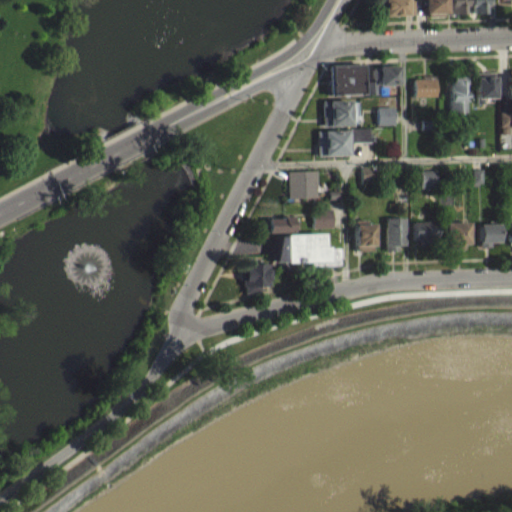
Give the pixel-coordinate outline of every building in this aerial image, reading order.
[(421,0),(422,23),(444,23),(443,0),(421,0)] [(466,21),(465,0),(448,0),(449,21),(466,21)] [(486,0),(468,0),(469,21),(487,20),(486,0)] [(410,1),(378,2),(379,22),(410,22),(410,1)] [(327,65),(328,94),(360,93),(359,64),(327,65)] [(370,67),(370,78),(375,78),(375,84),(396,84),(396,65),(375,66),(375,67),(370,67)] [(475,72),(475,76),(474,76),(474,98),(475,98),(475,102),(482,102),(482,97),(494,97),(493,76),(492,76),(492,71),(475,72)] [(447,75),(448,111),(465,111),(464,87),(463,87),(462,75),(447,75)] [(411,78),(411,96),(434,96),(434,78),(411,78)] [(364,81),(364,94),(374,94),(374,81),(364,81)] [(318,100),(319,126),(347,125),(347,123),(357,123),(357,119),(360,119),(360,114),(357,114),(357,101),(347,101),(347,99),(318,100)] [(374,107),(375,124),(392,124),(391,106),(374,107)] [(511,110),(499,111),(499,126),(501,126),(501,132),(508,132),(508,126),(511,126),(511,110)] [(419,120),(420,129),(432,129),(432,119),(419,120)] [(313,130),(314,155),(345,154),(345,152),(348,152),(348,142),(368,141),(367,127),(344,128),(344,129),(313,130)] [(476,138),(477,146),(485,146),(484,137),(476,138)] [(359,167),(359,183),(376,182),(375,167),(359,167)] [(419,169),(419,187),(436,187),(436,169),(419,169)] [(467,169),(467,184),(458,184),(458,169),(467,169)] [(473,169),(473,183),(474,183),(474,185),(480,185),(480,183),(482,183),(482,169),(473,169)] [(285,170),(285,197),(315,196),(314,170),(285,170)] [(396,186),(396,201),(409,201),(409,186),(396,186)] [(327,190),(327,198),(337,198),(337,190),(327,190)] [(408,194),(396,194),(396,209),(409,209),(408,194)] [(329,209),(330,227),(311,228),(310,209),(329,209)] [(260,219),(260,231),(265,231),(265,232),(290,232),(290,225),(294,225),(294,217),(290,217),(290,215),(280,215),(280,218),(264,218),(264,219),(260,219)] [(385,217),(385,247),(387,250),(398,250),(398,244),(405,244),(404,217),(385,217)] [(354,219),(354,244),(355,245),(355,250),(373,249),(373,244),(374,244),(374,230),(373,229),(373,223),(367,223),(367,219),(354,219)] [(479,224),(489,223),(489,220),(498,220),(498,223),(500,223),(500,241),(493,241),(493,246),(482,246),(482,242),(480,242),(480,234),(479,234),(479,224)] [(413,221),(413,239),(420,239),(420,244),(435,244),(434,230),(438,230),(438,221),(413,221)] [(469,221),(469,243),(465,243),(466,247),(452,248),(452,243),(446,244),(446,222),(469,221)] [(290,239),(290,224),(260,225),(260,240),(290,239)] [(277,235),(272,261),(283,261),(283,262),(310,261),(310,266),(339,265),(339,247),(326,247),(326,245),(322,245),(321,242),(320,232),(282,233),(282,235),(277,235)] [(238,260),(238,266),(235,266),(235,276),(237,276),(237,283),(240,283),(241,290),(256,290),(256,283),(258,283),(258,282),(265,282),(265,260),(238,260)]
